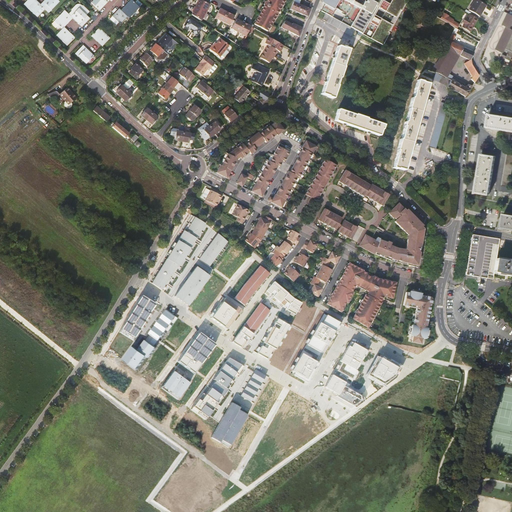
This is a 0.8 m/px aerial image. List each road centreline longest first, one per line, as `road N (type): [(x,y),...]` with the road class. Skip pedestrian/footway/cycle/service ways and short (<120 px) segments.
road 1 (unclassified): [(0,476),(133,281)]
road 2 (tertiary): [(452,236),(400,188),(277,106)]
road 3 (residential): [(447,336),(412,364),(350,334),(308,393)]
road 4 (residential): [(260,206),(296,145),(281,136),(240,164),(228,189)]
road 5 (residential): [(491,88),(471,98),(466,111),(452,236)]
road 6 (unclassified): [(192,176),(133,281)]
